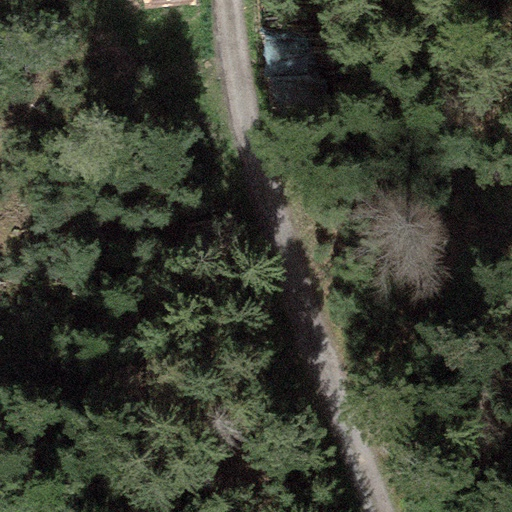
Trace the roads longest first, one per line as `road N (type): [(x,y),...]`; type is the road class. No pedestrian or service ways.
road 1 (track): [(377,511),(283,300),(227,0)]
road 2 (track): [(478,511),(488,353),(511,294)]
